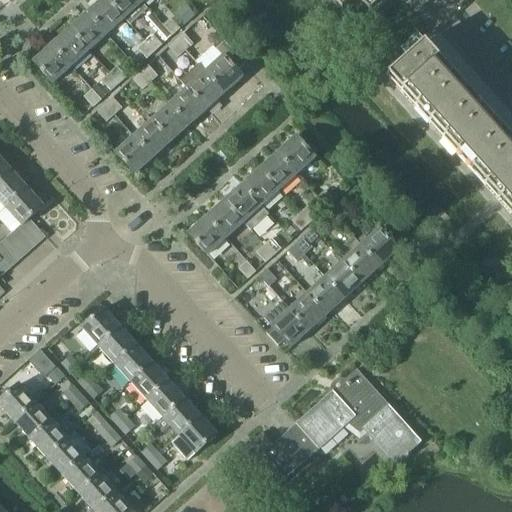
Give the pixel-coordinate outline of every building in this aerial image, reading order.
[(107,0),(103,0),(88,14),(108,36),(125,20),(107,0)] [(139,0),(107,0),(125,20),(143,4),(139,0)] [(385,0),(330,0),(342,13),(353,4),(351,2),(353,0),(357,0),(361,4),(358,6),(364,12),(366,10),(370,14),(385,0)] [(88,14),(70,30),(90,52),(108,36),(88,14)] [(151,15),(146,19),(167,42),(172,38),(151,15)] [(163,27),(172,37),(180,30),(171,20),(163,27)] [(70,30),(53,46),(72,68),(90,52),(70,30)] [(184,34),(177,41),(186,52),(194,45),(184,34)] [(153,35),(146,43),(155,53),(163,46),(153,35)] [(186,52),(177,41),(169,48),(178,59),(186,52)] [(511,138),(425,42),(388,75),(511,213),(511,138)] [(155,53),(146,43),(138,49),(147,60),(155,53)] [(72,68),(53,46),(34,63),(54,85),(72,68)] [(223,57),(205,73),(225,96),(243,80),(223,57)] [(149,67),(141,74),(151,84),(158,77),(149,67)] [(118,68),(110,75),(119,85),(127,78),(118,68)] [(205,73),(187,89),(207,112),(225,96),(205,73)] [(151,84),(141,74),(134,81),(143,91),(151,84)] [(119,85),(110,75),(102,82),(112,92),(119,85)] [(187,89),(169,105),(189,128),(207,112),(187,89)] [(84,99),(93,109),(102,102),(92,91),(84,99)] [(113,99),(106,106),(115,116),(122,110),(113,99)] [(169,105),(152,122),(171,144),(189,128),(169,105)] [(115,116),(106,106),(98,113),(107,124),(115,116)] [(152,122),(134,138),(154,160),(171,144),(152,122)] [(154,160),(134,138),(115,154),(135,176),(154,160)] [(295,138),(277,155),(297,176),(315,160),(295,138)] [(277,155),(260,171),(279,192),(297,176),(277,155)] [(0,181),(11,172),(0,160),(0,181)] [(260,171),(242,187),(261,208),(279,192),(260,171)] [(11,172),(0,181),(0,213),(4,209),(26,190),(11,172)] [(242,187),(224,203),(243,225),(261,208),(242,187)] [(4,209),(21,228),(22,229),(30,222),(44,209),(27,190),(4,209)] [(319,200),(318,200),(326,210),(335,202),(326,192),(318,199),(319,200)] [(326,210),(318,200),(312,206),(321,215),(326,210)] [(224,203),(206,219),(225,241),(243,225),(224,203)] [(308,207),(299,215),(308,226),(317,218),(308,207)] [(339,207),(331,214),(341,224),(348,217),(339,207)] [(341,224),(331,214),(323,221),(332,231),(341,224)] [(308,226),(299,215),(293,221),(302,232),(308,226)] [(225,241),(206,219),(188,235),(207,257),(225,241)] [(21,228),(18,230),(35,248),(45,239),(30,222),(22,229),(21,228)] [(18,230),(9,238),(26,256),(35,248),(18,230)] [(379,231),(361,246),(361,247),(380,269),(398,252),(379,231)] [(9,238),(1,246),(17,264),(26,256),(9,238)] [(304,238),(295,246),(305,256),(313,249),(304,238)] [(272,239),(264,247),(273,258),(282,250),(272,239)] [(353,254),(343,263),(362,285),(380,269),(361,247),(361,246),(354,239),(346,246),(353,254)] [(1,246),(0,246),(0,260),(10,271),(17,264),(1,246)] [(305,256),(295,246),(288,252),(298,263),(305,256)] [(273,258),(264,247),(257,254),(266,264),(273,258)] [(10,271),(1,262),(0,262),(0,279),(10,271)] [(238,270),(248,281),(256,273),(247,263),(238,270)] [(343,263),(325,279),(344,301),(362,285),(343,263)] [(268,271),(260,278),(269,288),(277,281),(268,271)] [(325,279),(307,296),(326,317),(344,301),(325,279)] [(307,296),(290,311),(309,333),(326,317),(307,296)] [(309,333),(290,311),(282,303),(264,320),(272,329),(285,342),(291,349),(309,333)] [(83,330),(99,348),(120,329),(104,311),(83,330)] [(99,348),(115,365),(136,346),(120,329),(99,348)] [(285,342),(272,329),(266,334),(278,347),(285,342)] [(115,365),(132,383),(152,364),(136,346),(115,365)] [(41,351),(30,361),(46,378),(56,369),(41,351)] [(62,365),(69,373),(78,365),(71,357),(62,365)] [(132,383),(148,401),(169,382),(152,364),(132,383)] [(49,376),(56,385),(65,378),(57,369),(49,376)] [(357,370),(330,395),(354,420),(346,428),(357,436),(365,428),(397,464),(421,442),(357,370)] [(78,383),(85,391),(90,387),(92,389),(97,384),(88,374),(78,383)] [(148,401),(163,418),(164,419),(185,400),(169,382),(148,401)] [(90,387),(85,391),(94,401),(104,392),(97,384),(92,389),(90,387)] [(0,402),(0,406),(15,424),(36,404),(20,385),(0,402)] [(64,395),(73,405),(78,401),(76,399),(81,395),(74,386),(64,395)] [(78,401),(73,405),(81,413),(90,404),(81,395),(76,399),(78,401)] [(354,420),(330,395),(293,428),(316,453),(317,454),(346,428),(354,420)] [(171,427),(180,437),(201,418),(185,400),(164,419),(163,418),(155,426),(163,434),(171,427)] [(15,424),(31,441),(52,422),(36,404),(15,424)] [(110,419),(117,427),(122,423),(124,425),(129,420),(120,410),(110,419)] [(201,418),(180,437),(196,455),(217,436),(201,418)] [(122,423),(117,427),(126,437),(136,428),(129,420),(124,425),(122,423)] [(31,441),(47,459),(69,440),(52,422),(31,441)] [(97,431),(106,441),(110,437),(108,435),(114,430),(106,422),(97,431)] [(316,453),(293,428),(289,432),(273,447),(263,435),(233,462),(267,499),(287,481),(286,480),(316,453)] [(110,437),(106,441),(113,449),(122,440),(114,430),(108,435),(110,437)] [(47,459),(63,477),(84,458),(69,440),(47,459)] [(142,454),(149,462),(154,458),(156,460),(160,456),(151,446),(142,454)] [(154,458),(149,462),(158,472),(167,464),(160,456),(156,460),(154,458)] [(63,477),(79,495),(100,476),(84,458),(63,477)] [(128,466),(138,477),(142,473),(140,471),(145,467),(137,458),(128,466)] [(142,473),(138,477),(144,484),(153,476),(145,467),(140,471),(142,473)] [(79,495),(93,511),(96,511),(116,494),(100,476),(79,495)] [(132,511),(116,494),(96,511),(132,511)]
